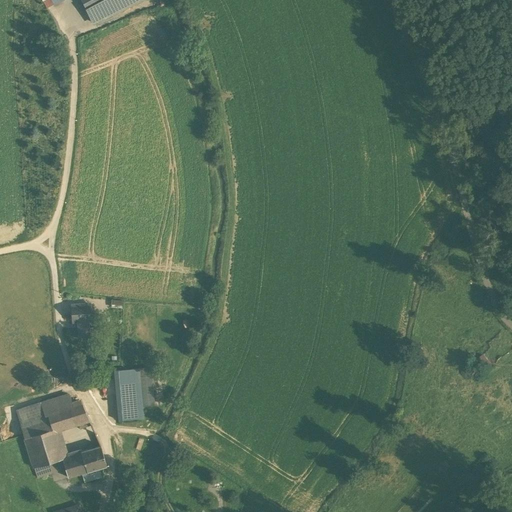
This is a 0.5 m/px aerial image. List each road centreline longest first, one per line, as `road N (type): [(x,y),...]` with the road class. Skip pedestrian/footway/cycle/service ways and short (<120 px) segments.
road 1 (track): [(396,0),(435,76),(483,285),(511,327)]
road 2 (track): [(104,426),(76,388),(60,336),(49,242),(0,253)]
road 3 (track): [(49,242),(77,71),(58,8)]
